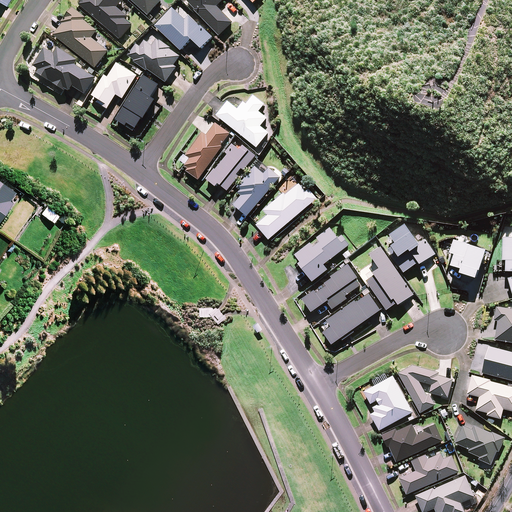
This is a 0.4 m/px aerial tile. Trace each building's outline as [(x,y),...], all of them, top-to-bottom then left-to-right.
[(127,18),(128,17),(117,8),(123,0),(84,0),(80,5),(121,39),(134,24),(127,18)] [(187,0),(189,1),(187,4),(220,36),(233,22),(217,7),(224,0),(187,0)] [(85,18),(73,8),(63,21),(65,22),(55,35),(96,68),(109,52),(92,38),(98,31),(84,20),(85,18)] [(186,19),(174,8),(156,26),(182,50),(193,39),(202,48),(213,37),(190,15),(186,19)] [(153,28),(148,33),(155,40),(160,34),(153,28)] [(181,56),(171,49),(172,48),(160,39),(159,41),(157,39),(152,46),(144,40),(139,47),(137,45),(129,56),(135,61),(135,62),(148,72),(148,71),(149,69),(167,82),(178,67),(175,65),(181,56)] [(76,64),(78,60),(59,48),(55,54),(46,48),(36,64),(37,65),(34,71),(41,75),(65,90),(66,88),(70,91),(74,86),(86,94),(97,78),(76,64)] [(100,99),(98,102),(108,109),(118,94),(124,98),(138,76),(117,63),(108,77),(106,75),(93,95),(100,99)] [(117,120),(127,126),(129,123),(137,128),(143,118),(145,119),(156,100),(152,98),(160,85),(144,75),(117,120)] [(265,104),(254,96),(248,104),(245,102),(239,110),(229,102),(218,116),(258,147),(269,133),(261,127),(267,118),(259,112),(265,104)] [(192,158),(186,166),(189,167),(187,170),(200,180),(224,147),(222,146),(231,134),(217,124),(208,136),(204,133),(188,155),(192,158)] [(228,191),(240,177),(238,175),(244,169),(245,170),(257,157),(241,143),(208,178),(217,187),(220,183),(228,191)] [(238,193),(242,196),(235,205),(248,216),(281,178),(270,168),(265,174),(256,167),(239,188),(241,190),(238,193)] [(0,218),(12,202),(9,199),(14,191),(0,181),(0,218)] [(318,199),(309,190),(307,191),(300,184),(285,196),(284,195),(265,210),(269,215),(258,225),(270,240),(318,199)] [(405,272),(420,262),(421,264),(436,254),(425,239),(420,243),(408,225),(393,235),(398,244),(389,250),(405,272)] [(343,235),(339,238),(331,228),(319,238),(322,242),(314,247),(312,244),(297,256),(302,261),(299,263),(314,282),(328,270),(325,265),(346,248),(351,244),(343,235)] [(511,237),(504,237),(503,260),(507,260),(506,271),(511,271),(511,237)] [(453,246),(451,245),(449,252),(456,254),(453,266),(463,269),(462,273),(478,278),(487,250),(456,240),(453,246)] [(415,295),(382,247),(371,255),(383,271),(368,281),(388,310),(398,303),(400,305),(415,295)] [(357,279),(360,277),(350,264),(313,290),(314,291),(304,299),(313,312),(328,302),(334,309),(348,299),(347,296),(361,286),(357,279)] [(357,300),(328,320),(333,327),(325,332),(333,344),(342,338),(344,341),(357,332),(356,331),(370,320),(369,319),(381,311),(369,294),(358,302),(357,300)] [(200,309),(200,318),(213,318),(219,325),(227,318),(217,307),(215,309),(200,309)] [(511,308),(498,307),(496,320),(500,321),(496,340),(511,342),(511,308)] [(511,351),(491,346),(483,373),(511,380),(511,351)] [(434,406),(433,405),(436,403),(431,395),(428,396),(420,381),(433,385),(431,393),(449,397),(453,380),(439,376),(439,373),(413,366),(400,374),(421,413),(434,406)] [(491,380),(473,376),(468,394),(480,397),(477,410),(489,413),(488,415),(502,419),(504,409),(511,410),(511,387),(490,383),(491,380)] [(413,413),(394,377),(365,392),(372,404),(379,400),(381,404),(374,408),(377,413),(372,415),(380,430),(413,413)] [(435,425),(425,430),(425,432),(418,435),(417,434),(412,424),(398,431),(397,428),(384,435),(382,436),(388,448),(390,447),(398,463),(442,441),(435,425)] [(505,438),(476,426),(474,430),(464,426),(457,443),(471,449),(470,452),(480,456),(479,459),(492,464),(498,451),(500,451),(505,438)] [(444,459),(442,454),(430,459),(428,455),(413,461),(417,471),(401,478),(408,494),(460,472),(452,455),(444,459)] [(466,476),(436,489),(435,487),(416,495),(417,498),(423,511),(426,511),(435,508),(437,511),(465,511),(461,503),(475,497),(466,476)]
